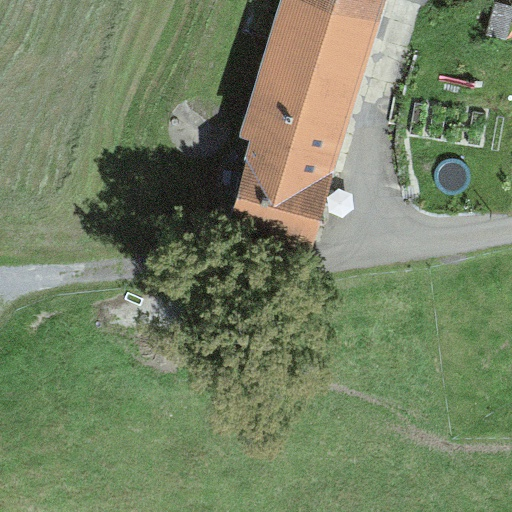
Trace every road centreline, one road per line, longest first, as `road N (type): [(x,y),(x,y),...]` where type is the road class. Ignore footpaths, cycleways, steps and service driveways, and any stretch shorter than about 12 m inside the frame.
road 1 (track): [(0,257),(351,272)]
road 2 (unclassified): [(351,272),(511,227)]
